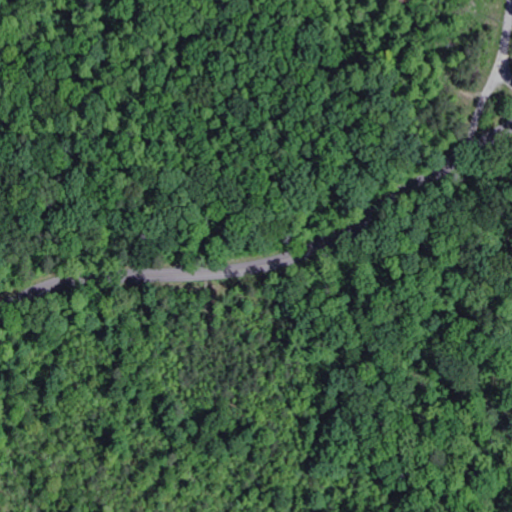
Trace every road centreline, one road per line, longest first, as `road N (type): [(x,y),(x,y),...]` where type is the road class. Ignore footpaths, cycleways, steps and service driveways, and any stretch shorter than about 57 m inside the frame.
road 1 (tertiary): [(0,314),(64,286),(219,273),(303,253),(511,126)]
road 2 (residential): [(467,156),(511,12)]
